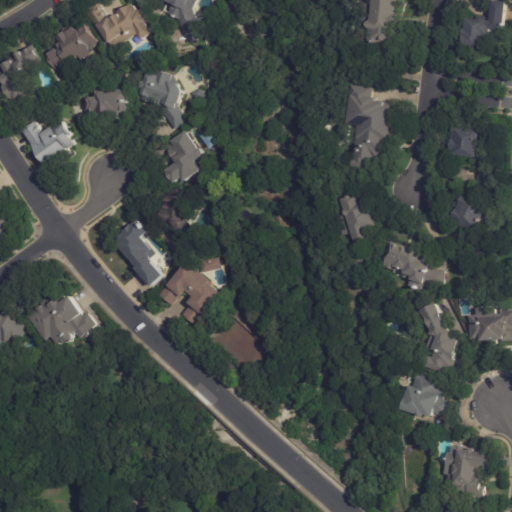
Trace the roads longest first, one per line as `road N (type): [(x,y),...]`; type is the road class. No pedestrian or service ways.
road 1 (residential): [(348,511),(93,274),(0,144)]
road 2 (residential): [(410,182),(438,0)]
road 3 (residential): [(106,179),(91,206),(0,275)]
